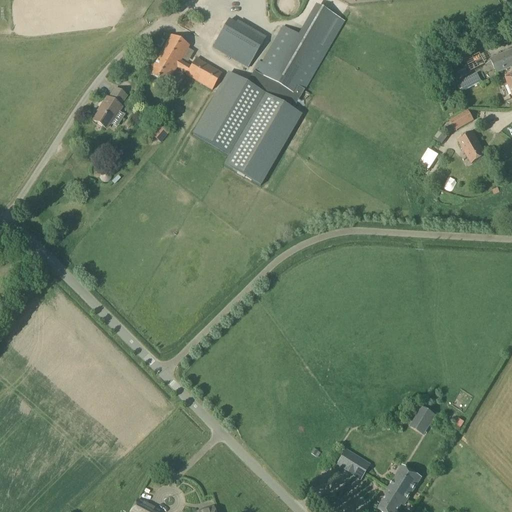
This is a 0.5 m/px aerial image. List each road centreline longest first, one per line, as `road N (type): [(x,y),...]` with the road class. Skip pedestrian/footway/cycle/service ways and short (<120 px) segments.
road 1 (unclassified): [(162,376),(268,268),(306,243),(349,231),(511,240)]
road 2 (unclassified): [(162,376),(2,221)]
road 3 (unclassified): [(294,511),(162,376)]
